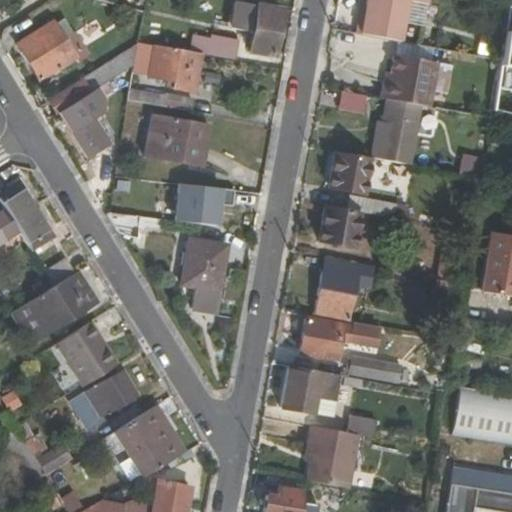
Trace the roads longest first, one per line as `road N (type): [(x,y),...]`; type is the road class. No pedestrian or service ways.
road 1 (unclassified): [(238,449),(317,0)]
road 2 (unclassified): [(238,449),(31,125)]
